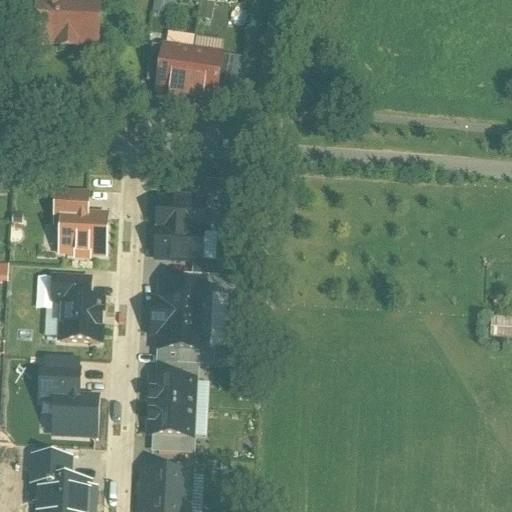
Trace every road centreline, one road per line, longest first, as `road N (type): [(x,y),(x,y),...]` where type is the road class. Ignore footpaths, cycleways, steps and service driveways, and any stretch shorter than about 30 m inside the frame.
road 1 (residential): [(140,144),(511,173)]
road 2 (residential): [(140,144),(119,511)]
road 3 (residential): [(0,132),(140,144)]
